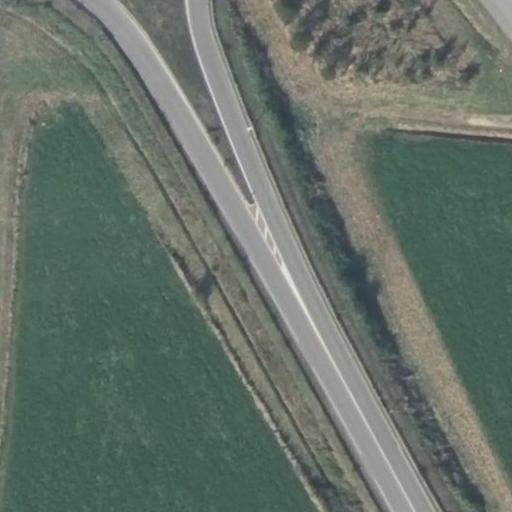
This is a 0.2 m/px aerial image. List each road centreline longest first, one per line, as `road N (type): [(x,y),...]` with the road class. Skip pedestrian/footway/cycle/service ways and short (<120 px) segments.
road 1 (primary): [(93,0),(157,78),(313,319)]
road 2 (primary): [(313,319),(211,64),(196,0)]
road 3 (primary): [(416,511),(313,319)]
